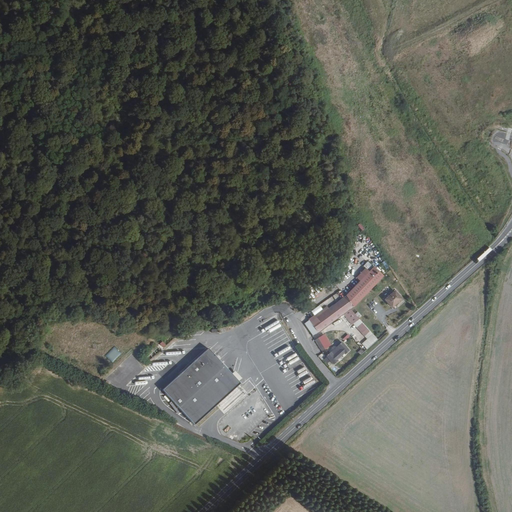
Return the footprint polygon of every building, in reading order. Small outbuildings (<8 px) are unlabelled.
[(327,307),(308,321),(309,322),(318,333),(358,304),(384,277),(383,276),(380,273),(374,268),(345,298),(329,309),(327,307)] [(396,293),(386,303),(393,311),(404,301),(396,293)] [(318,333),(312,337),(321,349),(326,345),(321,337),(347,320),(352,326),(360,321),(351,311),(318,333)] [(318,333),(309,322),(304,326),(312,337),(318,333)] [(350,351),(343,343),(327,356),(334,366),(339,361),(339,360),(344,355),(345,356),(350,351)] [(106,355),(114,362),(122,353),(114,346),(106,355)] [(164,393),(196,428),(240,386),(207,351),(164,393)] [(134,357),(130,361),(128,358),(124,362),(128,366),(136,359),(134,357)] [(111,373),(115,378),(120,373),(116,368),(111,373)] [(307,377),(309,383),(315,381),(312,375),(307,377)] [(305,387),(303,389),(309,395),(311,392),(305,387)] [(143,389),(135,395),(140,401),(148,395),(143,389)] [(298,395),(295,398),(301,403),(304,400),(298,395)]
